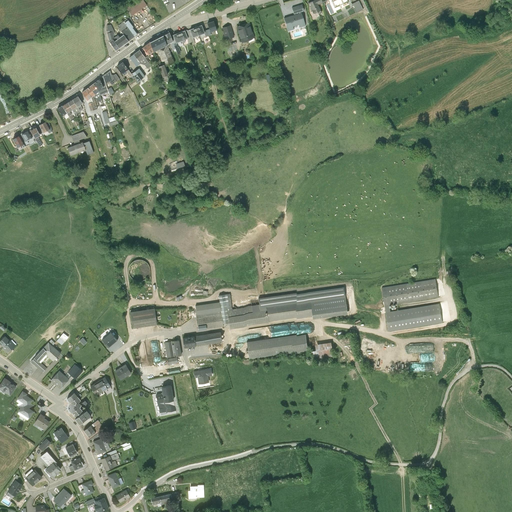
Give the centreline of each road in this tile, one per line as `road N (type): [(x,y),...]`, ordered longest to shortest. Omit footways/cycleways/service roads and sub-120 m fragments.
road 1 (unclassified): [(244,456),(315,444),(374,462),(421,464),(433,456),(446,398),(458,383),(494,375),(511,390)]
road 2 (track): [(468,377),(463,352),(396,350),(306,331),(182,344)]
road 3 (secondary): [(0,142),(54,113),(172,26)]
road 4 (residential): [(119,511),(173,474),(244,456)]
